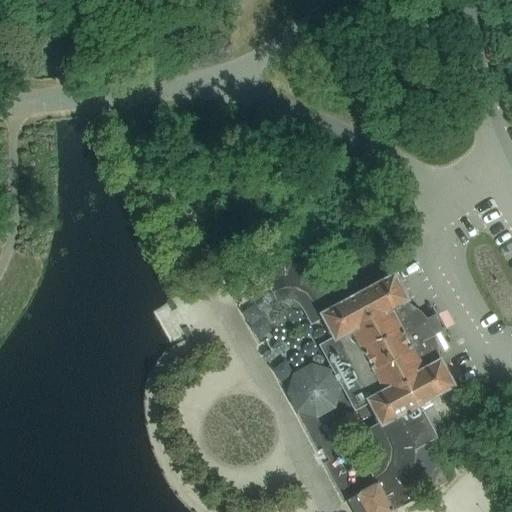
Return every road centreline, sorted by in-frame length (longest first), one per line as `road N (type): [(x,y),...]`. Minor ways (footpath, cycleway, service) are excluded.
road 1 (unclassified): [(503,179),(436,184),(289,108),(200,84)]
road 2 (unclassified): [(0,105),(200,84)]
road 3 (unclassified): [(503,179),(483,107),(469,0)]
road 4 (unclassified): [(200,84),(255,62),(341,0)]
